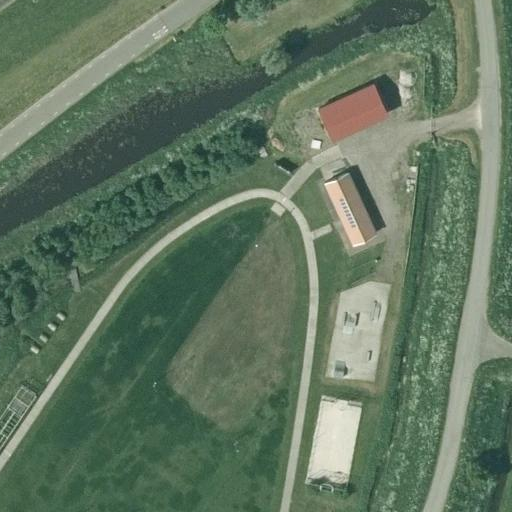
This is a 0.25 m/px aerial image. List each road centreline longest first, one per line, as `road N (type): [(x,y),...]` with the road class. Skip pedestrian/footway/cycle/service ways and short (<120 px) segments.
road 1 (unclassified): [(429,511),(454,420),(484,217),(492,107),(480,0)]
road 2 (tertiary): [(0,147),(195,0)]
